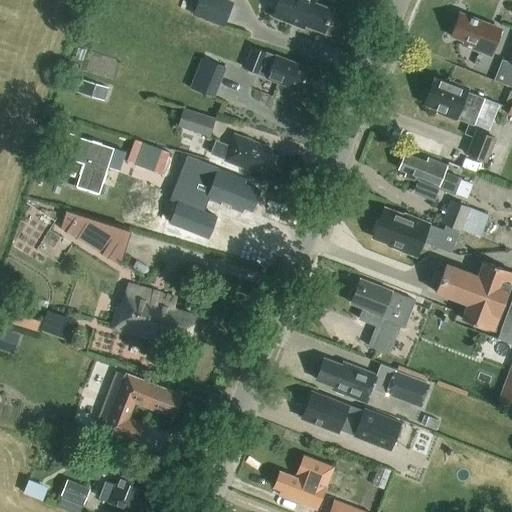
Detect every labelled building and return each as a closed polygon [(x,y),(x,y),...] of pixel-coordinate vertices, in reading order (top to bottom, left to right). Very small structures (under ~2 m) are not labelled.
[(223,27),(234,1),(230,0),(197,0),(192,14),(223,27)] [(323,32),(332,10),(314,2),(314,0),(278,0),(272,16),(303,28),(305,25),(323,32)] [(492,52),(501,28),(487,23),(489,19),(461,8),(451,36),(480,48),(480,47),(492,52)] [(244,67),(258,72),(257,74),(300,90),(308,69),(252,47),(244,67)] [(511,50),(508,60),(500,57),(492,79),(511,86),(511,50)] [(215,97),(227,67),(201,57),(189,87),(215,97)] [(108,86),(78,77),(74,91),(103,100),(108,86)] [(450,81),(449,83),(435,78),(424,104),(438,110),(437,112),(455,119),(456,118),(473,124),(483,97),(466,90),(467,88),(450,81)] [(210,136),(215,119),(183,109),(177,126),(210,136)] [(487,162),(496,138),(475,129),(465,154),(487,162)] [(271,148),(234,134),(230,145),(215,139),(210,153),(225,159),(224,160),(251,171),(253,167),(268,173),(275,155),(269,153),(271,148)] [(70,136),(61,159),(84,166),(76,189),(98,196),(107,170),(117,173),(123,153),(70,136)] [(426,162),(405,153),(399,169),(406,172),(404,176),(417,181),(412,192),(434,201),(439,188),(454,193),(460,179),(444,173),(447,166),(427,158),(426,162)] [(245,183),(246,179),(201,161),(185,203),(179,200),(170,221),(206,236),(215,215),(205,210),(209,199),(243,212),(244,208),(253,211),(262,190),(245,183)] [(445,226),(459,232),(460,229),(480,237),(489,214),(451,200),(442,222),(446,223),(445,226)] [(128,226),(69,209),(68,210),(66,209),(60,228),(65,231),(65,232),(75,238),(76,237),(101,253),(101,254),(107,258),(108,257),(120,265),(130,230),(128,229),(128,226)] [(459,232),(445,226),(444,229),(429,223),(429,224),(398,212),(397,215),(383,209),(373,236),(389,242),(388,245),(416,256),(422,241),(451,252),(459,232)] [(438,283),(435,292),(467,304),(461,319),(487,328),(493,330),(499,334),(497,338),(511,343),(511,272),(508,271),(509,271),(483,261),(477,275),(446,263),(443,271),(434,268),(429,279),(438,283)] [(404,328),(415,300),(360,279),(351,303),(368,310),(367,311),(381,317),(383,309),(387,311),(384,320),(404,328)] [(172,308),(175,298),(128,284),(122,305),(119,304),(112,328),(131,334),(133,327),(185,342),(193,315),(172,308)] [(40,326),(40,318),(17,316),(16,323),(40,326)] [(43,330),(66,335),(69,322),(46,317),(43,330)] [(389,354),(398,332),(377,324),(368,346),(389,354)] [(342,365),(324,358),(316,379),(334,387),(333,390),(356,398),(356,397),(367,401),(377,376),(343,362),(342,365)] [(511,406),(511,361),(497,401),(511,406)] [(125,374),(115,370),(94,422),(104,426),(103,428),(136,441),(143,422),(129,416),(134,402),(155,410),(156,408),(172,414),(181,393),(126,372),(125,374)] [(420,406),(428,384),(395,371),(386,393),(420,406)] [(328,399),(311,393),(302,417),(318,424),(318,425),(337,433),(341,423),(352,427),(351,429),(382,441),(390,422),(348,405),(329,397),(328,399)] [(281,490),(279,495),(317,509),(334,465),(304,454),(297,472),(298,472),(297,476),(281,470),(274,487),(281,490)] [(142,498),(148,481),(120,470),(115,485),(105,481),(99,497),(108,501),(108,502),(132,511),(138,496),(142,498)] [(71,511),(80,511),(90,488),(67,479),(56,506),(71,511)] [(369,511),(334,498),(328,511),(369,511)]
